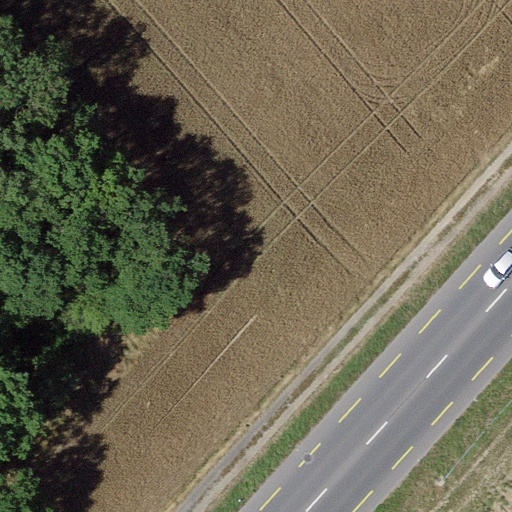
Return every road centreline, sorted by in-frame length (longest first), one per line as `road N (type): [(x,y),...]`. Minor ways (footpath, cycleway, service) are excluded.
road 1 (track): [(511,166),(198,511)]
road 2 (primary): [(310,511),(511,288)]
